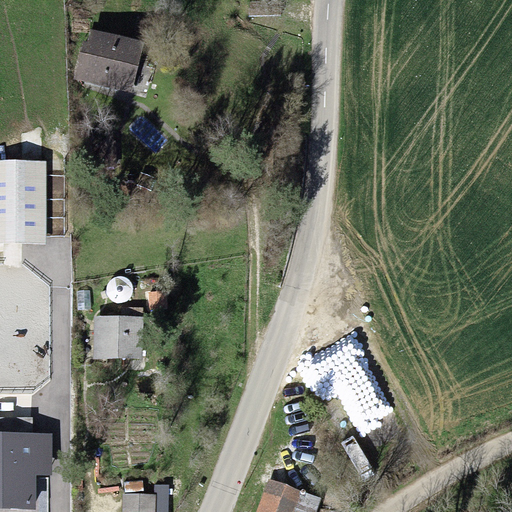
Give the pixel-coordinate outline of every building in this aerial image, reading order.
[(139,42),(88,33),(79,80),(130,90),(139,42)] [(160,152),(145,152),(145,168),(160,168),(160,152)] [(41,164),(0,163),(0,239),(42,240),(41,164)] [(140,318),(97,318),(97,356),(140,356),(140,318)] [(52,433),(0,432),(0,508),(35,509),(35,476),(51,476),(52,433)] [(264,478),(251,511),(313,511),(318,498),(264,478)] [(155,511),(156,495),(127,494),(126,511),(155,511)]
